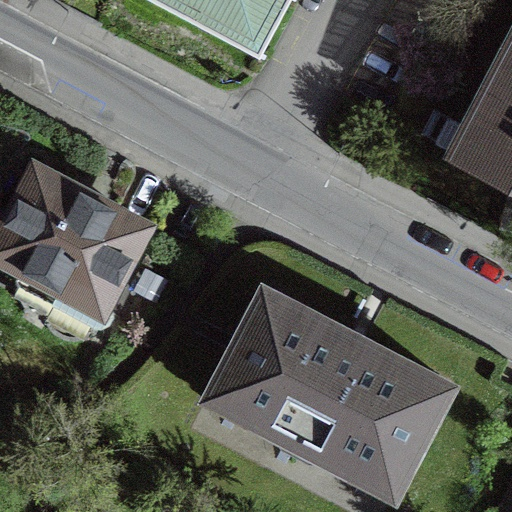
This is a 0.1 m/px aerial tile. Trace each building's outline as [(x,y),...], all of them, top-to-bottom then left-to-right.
[(160,0),(261,53),(288,0),(160,0)] [(511,40),(453,154),(511,185),(511,40)] [(145,225),(34,167),(0,232),(0,256),(22,268),(19,273),(64,296),(67,291),(100,309),(145,225)] [(361,465),(396,483),(449,382),(406,360),(403,367),(304,317),(308,309),(265,287),(213,388),(249,407),(245,414),(282,433),(276,446),(314,465),(321,453),(357,472),(361,465)] [(511,476),(498,504),(511,511),(511,476)]
